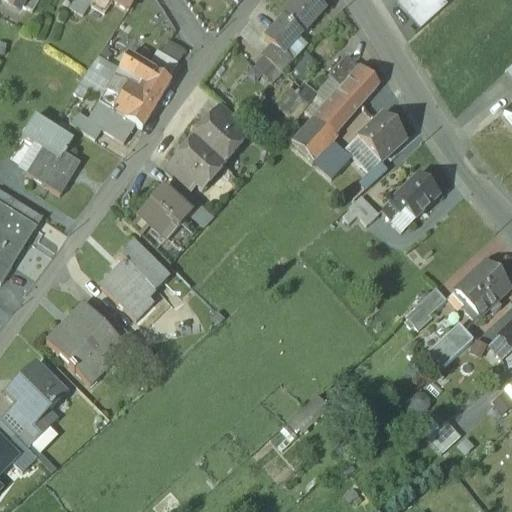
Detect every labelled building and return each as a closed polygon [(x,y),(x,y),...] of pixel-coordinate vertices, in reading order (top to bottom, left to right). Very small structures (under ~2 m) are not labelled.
[(5,0),(20,9),(22,6),(25,0),(5,0)] [(25,0),(22,6),(32,12),(39,0),(25,0)] [(82,13),(88,0),(75,0),(71,7),(82,13)] [(134,0),(110,0),(127,10),(134,0)] [(281,18),(264,38),(272,46),(281,55),(282,53),(326,8),(316,0),(294,0),(279,16),(281,18)] [(440,0),(400,0),(397,4),(421,30),(446,7),(440,0)] [(170,75),(183,52),(165,42),(152,64),(170,75)] [(281,55),(272,46),(262,57),(280,74),(291,61),(282,53),(281,55)] [(127,58),(99,104),(134,125),(141,130),(169,83),(127,58)] [(346,58),(329,77),(331,79),(341,88),(359,69),(346,58)] [(326,104),(314,119),(332,135),(377,85),(359,69),(341,88),(326,104)] [(331,79),(316,95),(326,104),(341,88),(331,79)] [(287,87),(274,104),(295,122),(303,112),(316,95),(302,84),(294,93),(287,87)] [(316,95),(303,112),(313,120),(314,119),(326,104),(316,95)] [(134,125),(99,104),(88,122),(88,123),(102,131),(123,144),(134,125)] [(243,126),(223,108),(215,117),(214,118),(234,136),(235,136),(243,126)] [(102,131),(88,123),(88,122),(76,114),(69,125),(95,141),(102,131)] [(193,141),(172,165),(174,167),(174,166),(195,184),(194,185),(202,192),(223,168),(221,166),(242,142),(235,136),(234,136),(214,118),(215,117),(213,115),(191,140),(193,141)] [(382,116),(357,138),(380,164),(380,163),(405,141),(382,116)] [(72,142),(34,118),(21,139),(45,155),(30,180),(59,199),(79,167),(65,157),(66,155),(65,154),(72,142)] [(313,120),(291,143),(312,163),(331,143),(328,140),(332,135),(314,119),(313,120)] [(380,164),(357,138),(345,149),(368,174),(380,164)] [(331,143),(312,163),(331,179),(343,167),(349,160),(331,143)] [(360,172),(349,160),(343,167),(354,178),(360,172)] [(365,176),(359,182),(365,189),(386,170),(380,163),(380,164),(365,176)] [(195,184),(174,166),(174,167),(166,176),(174,183),(186,194),(194,185),(195,184)] [(360,172),(354,178),(359,182),(365,176),(360,172)] [(417,176),(394,198),(394,199),(414,220),(415,220),(438,198),(417,176)] [(186,194),(174,183),(166,192),(192,214),(199,205),(186,194)] [(162,189),(136,218),(165,244),(192,214),(166,192),(162,189)] [(378,215),(361,197),(349,207),(351,209),(357,216),(366,226),(378,215)] [(414,220),(394,199),(380,212),(391,223),(401,214),(411,224),(414,220)] [(41,221),(11,202),(6,211),(30,227),(35,230),(41,221)] [(6,211),(0,207),(0,286),(12,267),(7,265),(30,227),(6,211)] [(351,209),(343,217),(348,224),(357,216),(351,209)] [(166,281),(132,247),(118,261),(123,266),(122,267),(124,269),(117,276),(116,275),(100,291),(129,320),(166,281)] [(484,265),(454,293),(464,304),(479,320),(509,292),(484,265)] [(435,291),(404,318),(415,330),(445,302),(435,291)] [(464,304),(454,293),(448,299),(457,309),(460,305),(462,307),(464,304)] [(83,307),(46,345),(82,381),(106,357),(110,361),(122,348),(123,347),(106,330),(83,307)] [(128,337),(114,322),(106,330),(123,347),(122,348),(144,371),(154,361),(129,336),(128,337)] [(511,325),(499,337),(509,347),(511,344),(511,325)] [(458,328),(425,357),(439,372),(472,343),(458,328)] [(509,347),(499,337),(488,347),(501,361),(511,350),(509,347)] [(485,348),(475,343),(470,353),(480,358),(485,348)] [(33,370),(6,398),(16,408),(17,407),(34,426),(39,421),(62,398),(33,370)] [(427,402),(422,397),(416,397),(412,402),(412,408),(416,413),(422,413),(427,408),(427,402)] [(317,398),(287,425),(294,433),(297,430),(301,435),(328,411),(317,398)] [(34,426),(17,407),(16,408),(0,423),(0,424),(26,451),(47,429),(39,421),(34,426)] [(26,451),(0,424),(0,443),(15,459),(11,464),(22,475),(36,461),(26,451)] [(445,424),(430,437),(437,445),(439,443),(446,451),(459,439),(445,424)] [(355,432),(339,446),(347,455),(363,441),(355,432)] [(0,473),(11,464),(15,459),(0,443),(0,473)]
